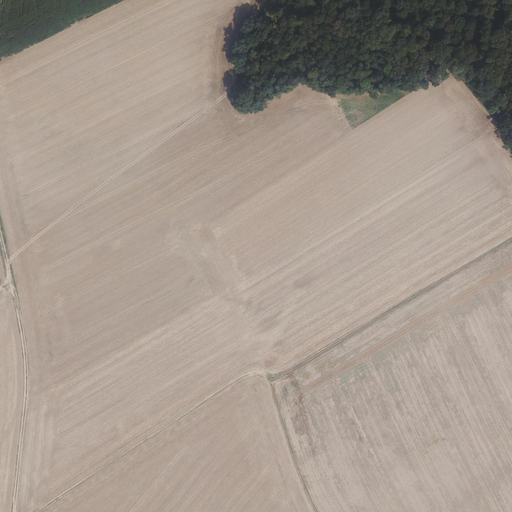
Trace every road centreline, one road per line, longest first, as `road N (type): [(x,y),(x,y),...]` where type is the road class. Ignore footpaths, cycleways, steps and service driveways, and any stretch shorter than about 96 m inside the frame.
road 1 (track): [(128,166),(203,249),(270,382),(279,427),(316,511)]
road 2 (track): [(0,245),(128,166),(222,86),(243,26),(267,0)]
road 3 (track): [(270,382),(511,243)]
road 4 (track): [(0,245),(24,391),(15,511)]
road 5 (track): [(40,511),(262,367)]
road 6 (track): [(421,295),(511,474)]
